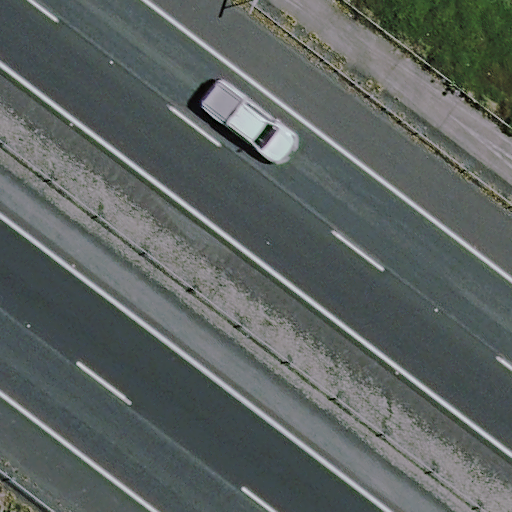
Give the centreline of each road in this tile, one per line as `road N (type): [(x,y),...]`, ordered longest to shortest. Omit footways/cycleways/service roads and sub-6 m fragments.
road 1 (motorway): [(0,125),(511,504)]
road 2 (motorway): [(194,511),(0,365)]
